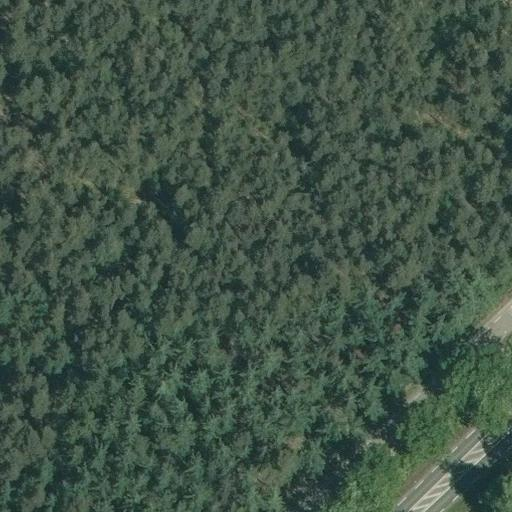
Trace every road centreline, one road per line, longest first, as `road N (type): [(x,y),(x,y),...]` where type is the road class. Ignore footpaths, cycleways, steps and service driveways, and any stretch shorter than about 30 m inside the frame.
road 1 (unclassified): [(309,511),(511,321)]
road 2 (primary): [(511,401),(396,511)]
